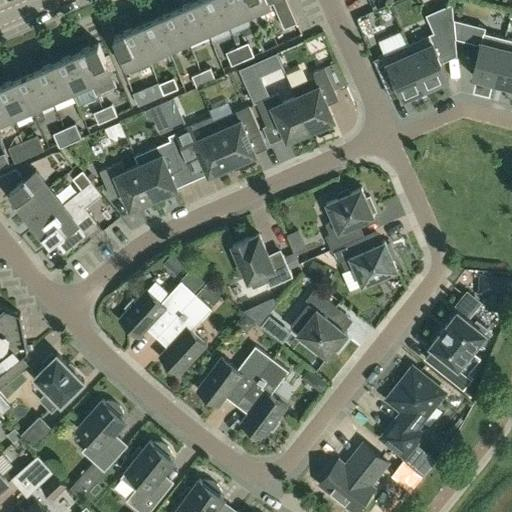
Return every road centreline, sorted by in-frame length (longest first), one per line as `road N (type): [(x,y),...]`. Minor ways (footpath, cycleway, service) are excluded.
road 1 (residential): [(238,469),(281,468),(437,273),(435,242),(387,136)]
road 2 (residential): [(58,309),(149,239),(387,136)]
road 3 (residential): [(238,469),(58,309)]
road 4 (residential): [(387,136),(330,0)]
road 5 (residential): [(387,136),(465,105),(511,117)]
